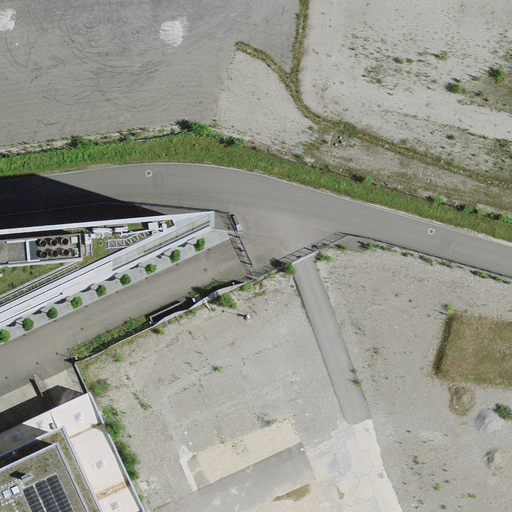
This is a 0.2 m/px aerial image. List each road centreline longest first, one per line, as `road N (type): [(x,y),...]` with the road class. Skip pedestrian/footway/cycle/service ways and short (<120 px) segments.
road 1 (residential): [(0,212),(157,199),(271,206),(511,267)]
road 2 (unknown): [(337,160),(300,137),(280,107),(284,0)]
